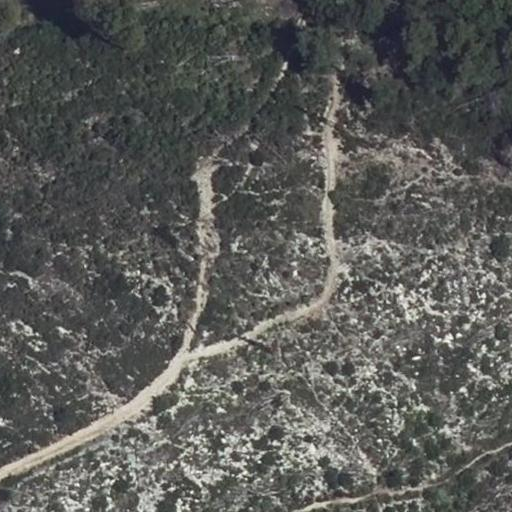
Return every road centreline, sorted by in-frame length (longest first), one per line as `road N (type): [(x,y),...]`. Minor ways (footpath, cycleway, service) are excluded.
road 1 (track): [(0,461),(182,360),(221,326),(321,306),(351,259),(318,63),(318,0)]
road 2 (track): [(318,63),(417,27),(511,40)]
